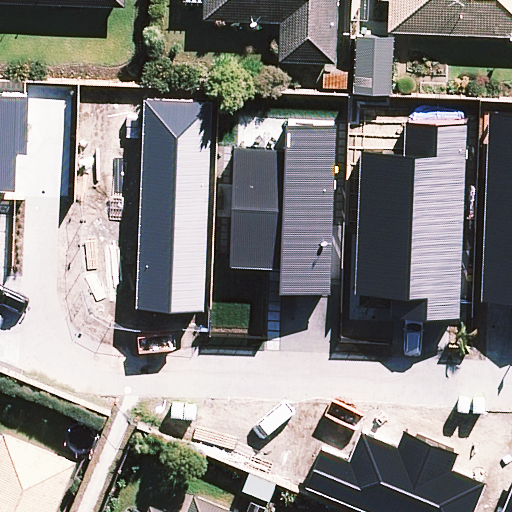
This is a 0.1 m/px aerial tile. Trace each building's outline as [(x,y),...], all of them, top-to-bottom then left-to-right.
[(338,57),(339,0),(207,0),(207,13),(284,16),(282,55),(338,57)] [(511,0),(392,0),(391,24),(511,29),(511,0)] [(398,30),(360,29),(358,84),(396,85),(398,30)] [(350,65),(325,65),(324,82),(349,83),(350,65)] [(0,191),(14,192),(16,154),(27,155),(29,98),(0,96),(0,191)] [(457,311),(465,120),(410,117),(409,150),(365,148),(362,233),(372,233),(372,245),(366,245),(364,285),(395,286),(394,308),(457,311)] [(329,284),(336,120),(290,119),(289,148),(238,146),(237,184),(247,185),(246,218),(235,217),(234,256),(269,258),(269,251),(285,251),(284,282),(329,284)] [(511,145),(493,145),(487,292),(511,292),(511,145)] [(0,511),(57,511),(79,457),(9,429),(0,450),(0,511)] [(246,511),(247,511),(197,490),(188,511),(183,511),(153,500),(148,511),(246,511)]
